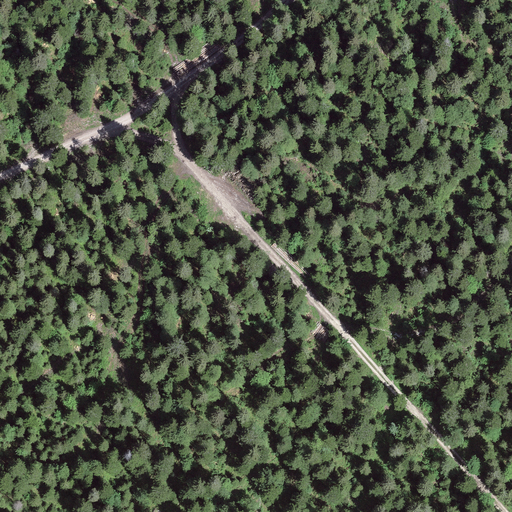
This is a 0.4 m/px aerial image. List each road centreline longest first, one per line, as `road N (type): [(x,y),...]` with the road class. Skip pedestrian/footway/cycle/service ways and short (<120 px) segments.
road 1 (track): [(504,511),(192,157),(131,117)]
road 2 (track): [(286,0),(131,117)]
road 3 (track): [(131,117),(0,178)]
